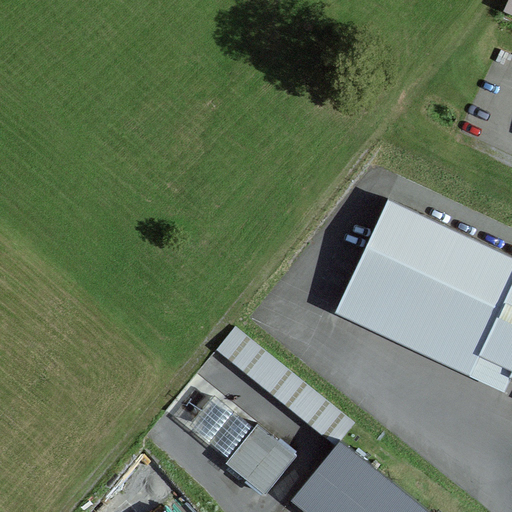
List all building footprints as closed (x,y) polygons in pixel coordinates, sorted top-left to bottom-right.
[(511,256),(387,198),(345,289),(511,367),(511,373),(511,374),(511,256)] [(353,408),(246,322),(224,348),(331,434),(353,408)] [(296,454),(257,422),(252,428),(212,396),(191,421),(231,454),(225,461),(265,493),(296,454)] [(308,511),(363,511),(391,478),(339,437),(291,497),(308,511)] [(432,511),(391,478),(363,511),(432,511)]
